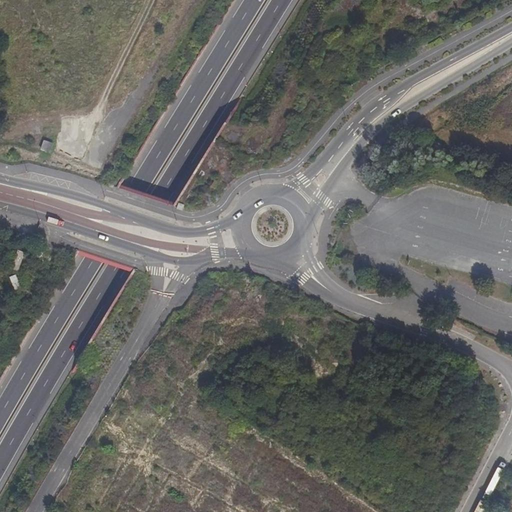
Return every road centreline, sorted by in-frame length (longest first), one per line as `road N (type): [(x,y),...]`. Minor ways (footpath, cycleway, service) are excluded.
road 1 (primary): [(0,465),(281,0)]
road 2 (primary): [(254,0),(0,417)]
road 3 (secondary): [(511,27),(406,83),(342,134),(285,197)]
road 4 (secondary): [(304,228),(374,132),(511,43)]
road 5 (secondary): [(0,206),(191,262),(214,250),(247,249)]
road 6 (secondary): [(239,219),(179,232),(0,177)]
road 7 (track): [(0,135),(88,122),(152,0)]
